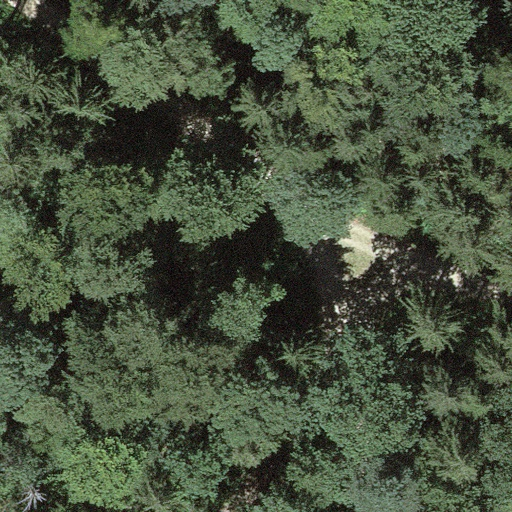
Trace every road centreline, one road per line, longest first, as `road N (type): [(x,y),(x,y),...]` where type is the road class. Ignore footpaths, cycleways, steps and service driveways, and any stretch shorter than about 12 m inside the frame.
road 1 (track): [(6,0),(354,245)]
road 2 (track): [(354,245),(340,352),(377,511)]
road 3 (track): [(255,511),(340,352)]
road 4 (track): [(511,295),(354,245)]
